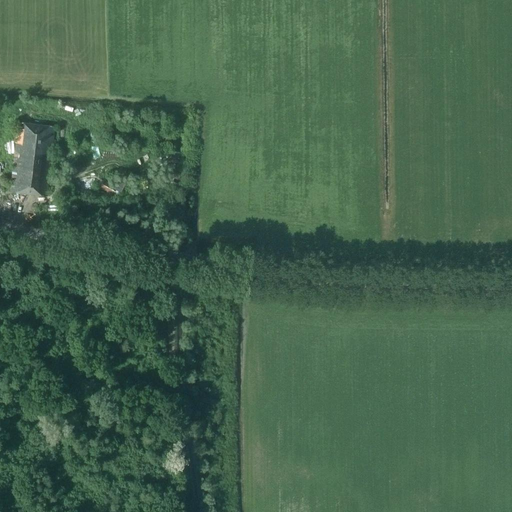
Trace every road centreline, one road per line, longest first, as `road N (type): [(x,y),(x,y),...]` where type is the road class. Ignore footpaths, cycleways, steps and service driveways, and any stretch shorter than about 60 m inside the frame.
road 1 (tertiary): [(0,228),(301,281),(511,287)]
road 2 (track): [(192,511),(172,387),(169,257)]
